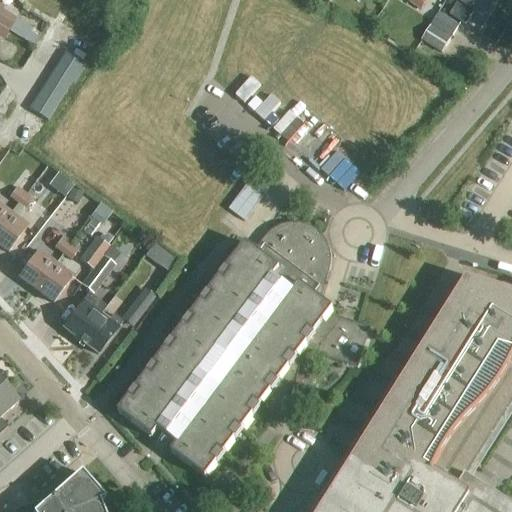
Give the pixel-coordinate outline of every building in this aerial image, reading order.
[(158,4),(153,11),(163,17),(198,40),(213,19),(184,0),(173,0),(167,10),(158,4)] [(184,0),(213,19),(224,0),(184,0)] [(422,13),(428,3),(423,0),(413,0),(410,6),(422,13)] [(487,23),(500,3),(494,0),(461,0),(449,18),(460,25),(466,29),(475,15),(487,23)] [(0,7),(0,19),(11,27),(15,21),(1,12),(3,9),(0,7)] [(158,23),(148,38),(184,62),(198,40),(163,17),(153,11),(149,17),(158,23)] [(441,55),(459,27),(440,15),(434,24),(425,39),(422,43),(441,55)] [(291,26),(268,62),(291,76),(314,41),(298,31),(304,21),(297,17),(291,26)] [(11,27),(0,19),(0,29),(7,33),(8,32),(11,27)] [(11,27),(8,32),(24,42),(30,33),(31,30),(15,21),(11,27)] [(128,48),(124,55),(134,61),(169,84),(184,62),(148,38),(138,54),(128,48)] [(314,41),(291,76),(291,77),(312,91),(336,55),(342,45),(335,41),(329,51),(314,41)] [(336,55),(312,91),(313,91),(334,105),(357,69),(343,60),(342,59),(349,50),(342,45),(336,55)] [(60,65),(81,78),(88,69),(66,55),(60,65)] [(76,87),(81,78),(60,65),(54,75),(72,86),(73,85),(76,87)] [(120,81),(110,97),(145,120),(160,98),(125,74),(115,68),(111,75),(120,81)] [(357,69),(334,105),(335,105),(356,119),(379,83),(385,74),(379,70),(379,69),(372,79),(358,70),(357,69)] [(379,83),(356,119),(357,119),(378,133),(401,98),(386,88),(392,78),(386,74),(385,74),(379,83)] [(66,96),(72,86),(54,75),(48,84),(66,96)] [(42,94),(60,105),(66,96),(48,84),(42,94)] [(54,115),(60,105),(42,94),(36,103),(54,115)] [(91,105),(86,112),(96,118),(131,142),(145,120),(110,97),(100,112),(91,105)] [(401,98),(378,133),(400,148),(424,112),(430,103),(423,98),(417,108),(402,98),(401,98)] [(48,124),(54,115),(36,103),(30,113),(48,124)] [(91,125),(81,140),(117,164),(131,142),(96,118),(86,112),(82,119),(91,125)] [(325,186),(365,139),(339,117),(329,129),(328,128),(298,163),(325,186)] [(61,150),(57,156),(66,163),(102,186),(117,164),(81,140),(71,156),(61,150)] [(262,193),(246,181),(223,213),(239,225),(262,193)] [(9,202),(18,208),(26,197),(17,191),(9,202)] [(72,193),(69,202),(79,206),(82,197),(72,193)] [(26,197),(18,208),(27,214),(34,203),(26,197)] [(0,230),(12,215),(0,206),(0,230)] [(12,215),(0,230),(0,247),(10,255),(29,229),(12,215)] [(363,373),(369,331),(328,318),(333,312),(318,301),(327,273),(328,266),(328,260),(327,254),(325,248),(322,242),(318,238),(313,234),(307,231),(301,229),(295,229),(288,229),(282,231),(277,234),(272,238),(267,242),(258,255),(246,247),(119,416),(152,441),(158,433),(178,448),(171,456),(205,481),(264,404),(281,417),(280,421),(281,422),(302,354),(363,373)] [(101,237),(98,241),(107,248),(112,240),(107,237),(101,237)] [(54,251),(64,258),(71,247),(62,241),(54,251)] [(103,259),(109,250),(97,241),(80,264),(93,273),(103,259)] [(179,261),(157,244),(146,257),(169,275),(179,261)] [(71,247),(64,258),(73,264),(81,253),(71,247)] [(109,250),(103,259),(103,260),(113,267),(120,257),(109,250)] [(37,292),(56,266),(39,253),(19,279),(37,292)] [(95,298),(117,269),(113,267),(103,260),(82,288),(95,298)] [(56,266),(37,292),(54,305),(74,279),(56,266)] [(0,276),(0,300),(28,313),(37,293),(0,276)] [(135,329),(156,300),(146,293),(124,322),(135,329)] [(101,316),(107,308),(90,295),(65,329),(81,342),(101,316)] [(101,316),(81,342),(100,356),(124,323),(115,316),(110,322),(101,316)] [(511,511),(511,506),(467,478),(511,406),(511,321),(500,318),(492,329),(454,317),(362,463),(354,474),(340,470),(340,472),(353,476),(330,511),(511,511)] [(3,390),(0,392),(0,437),(8,431),(0,422),(18,406),(3,390)] [(100,511),(98,506),(104,504),(79,476),(38,511),(31,511),(100,511)]
